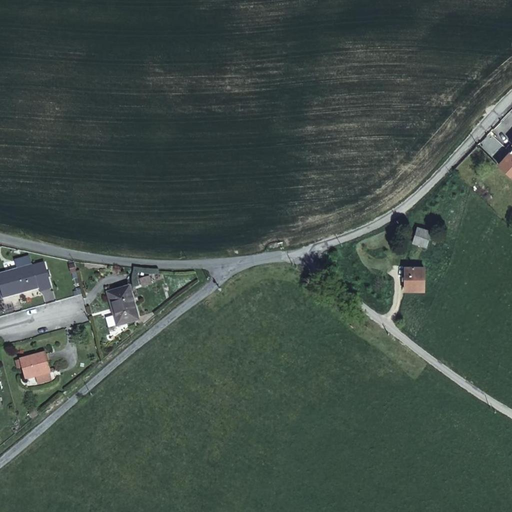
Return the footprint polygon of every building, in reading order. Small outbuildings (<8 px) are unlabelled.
[(511,150),(511,152),(499,164),(511,175),(511,150)] [(429,229),(414,225),(410,241),(424,245),(427,235),(429,229)] [(15,257),(18,267),(30,264),(27,254),(15,257)] [(0,290),(1,296),(36,286),(48,283),(42,262),(30,265),(30,264),(18,267),(0,271),(0,290)] [(425,290),(425,267),(406,267),(406,290),(425,290)] [(129,286),(108,291),(117,324),(138,318),(129,286)] [(19,357),(25,377),(37,374),(50,371),(51,371),(45,350),(19,357)] [(50,371),(37,374),(38,381),(52,377),(50,371)]
